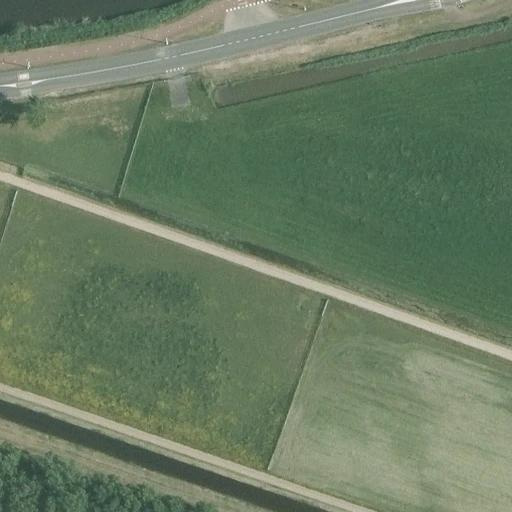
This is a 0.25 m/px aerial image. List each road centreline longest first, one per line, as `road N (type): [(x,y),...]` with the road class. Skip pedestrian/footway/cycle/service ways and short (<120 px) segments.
road 1 (tertiary): [(0,85),(250,41)]
road 2 (tertiary): [(250,41),(414,0)]
